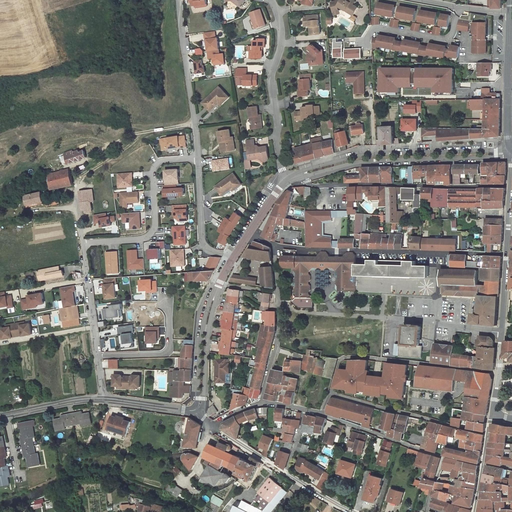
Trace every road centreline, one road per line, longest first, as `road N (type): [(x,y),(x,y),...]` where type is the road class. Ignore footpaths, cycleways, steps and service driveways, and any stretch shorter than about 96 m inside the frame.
road 1 (residential): [(506,254),(274,245)]
road 2 (residential): [(509,186),(312,186),(301,174)]
road 3 (residential): [(510,153),(373,154),(301,174)]
road 4 (residential): [(301,174),(374,160),(510,153)]
road 5 (residential): [(331,394),(344,357),(498,373)]
road 6 (residential): [(427,511),(444,456),(322,414)]
road 7 (residential): [(271,0),(280,21),(271,79),(286,180)]
road 8 (residential): [(82,243),(147,237),(155,165),(196,158)]
road 9 (residential): [(331,394),(487,433)]
road 10 (residential): [(177,0),(196,158)]
road 11 (residential): [(274,245),(278,332),(261,402)]
road 12 (residential): [(104,399),(82,243)]
road 13 (unknown): [(98,353),(166,349),(168,296)]
road 14 (residential): [(196,158),(203,246),(232,259)]
